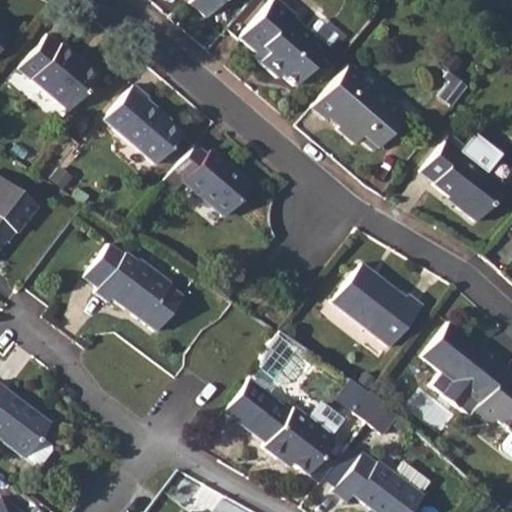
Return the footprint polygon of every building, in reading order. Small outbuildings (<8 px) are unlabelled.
[(189,0),(187,4),(204,18),(219,0),(189,0)] [(269,0),(236,37),(253,53),(260,59),(257,63),(275,79),(279,75),(291,87),(324,49),(289,19),(291,17),(271,0),(269,0)] [(44,36),(15,70),(64,112),(95,76),(57,44),(55,45),(44,36)] [(253,53),(249,57),(257,63),(260,59),(253,53)] [(345,65),(309,108),(324,121),(327,117),(337,126),(334,130),(352,145),(356,140),(369,152),(401,112),(387,100),(384,104),(357,81),(359,78),(345,65)] [(445,72),(441,77),(446,81),(450,76),(445,72)] [(446,81),(435,95),(448,106),(462,87),(450,76),(446,81)] [(129,87),(100,122),(152,166),(178,135),(141,104),(145,100),(129,87)] [(430,184),(456,204),(454,207),(473,222),(500,187),(483,174),(488,167),(487,166),(497,154),(471,133),(461,146),(446,135),(418,171),(431,182),(430,184)] [(190,147),(157,183),(170,193),(181,181),(221,216),(246,187),(206,152),(201,157),(190,147)] [(0,241),(9,230),(12,233),(33,206),(0,181),(0,241)] [(104,243),(80,275),(95,288),(92,291),(105,301),(108,298),(152,331),(178,297),(164,287),(167,283),(134,258),(131,261),(119,252),(118,253),(104,243)] [(357,263),(328,301),(384,348),(418,305),(403,293),(399,297),(357,263)] [(425,386),(465,416),(468,412),(504,366),(489,355),(485,360),(461,341),(463,338),(444,323),(417,358),(436,372),(425,386)] [(250,369),(243,379),(265,396),(301,348),(271,329),(256,350),(250,369)] [(511,372),(504,366),(468,412),(485,426),(489,420),(506,433),(511,437),(511,372)] [(219,410),(241,427),(263,443),(260,447),(285,467),(287,464),(303,476),(330,439),(327,437),(337,424),(328,418),(327,411),(318,405),(312,406),(302,419),(289,409),(286,412),(265,396),(243,379),(219,410)] [(0,388),(0,441),(20,457),(21,456),(32,464),(37,464),(47,451),(47,445),(36,437),(46,423),(0,388)] [(368,392),(352,412),(364,421),(379,402),(368,392)] [(511,437),(506,433),(499,442),(500,448),(511,456),(511,437)] [(358,455),(330,491),(343,502),(349,495),(371,511),(407,511),(418,498),(416,495),(426,483),(401,465),(392,477),(373,463),(371,465),(358,455)] [(484,495),(470,511),(490,511),(496,505),(484,495)] [(17,511),(0,499),(0,511),(17,511)]
